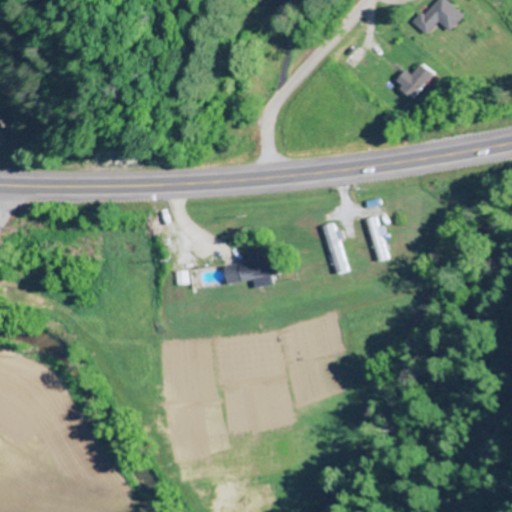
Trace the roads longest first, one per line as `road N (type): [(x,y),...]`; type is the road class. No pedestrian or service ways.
road 1 (trunk): [(0,186),(268,177),(511,143)]
road 2 (residential): [(364,0),(276,107),(268,177)]
